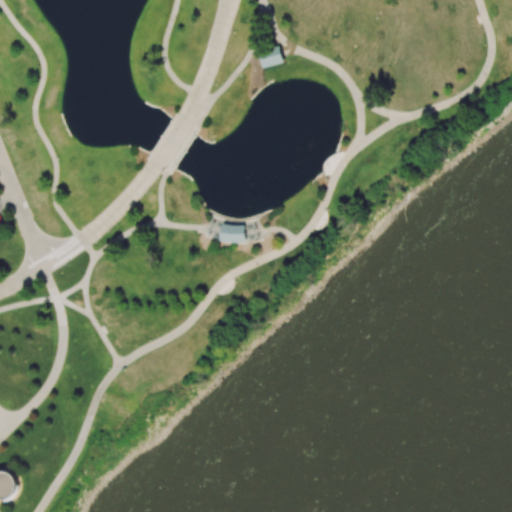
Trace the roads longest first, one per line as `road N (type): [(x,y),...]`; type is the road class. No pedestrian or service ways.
road 1 (residential): [(0,290),(83,240),(156,164)]
road 2 (residential): [(185,118),(227,0)]
road 3 (residential): [(44,268),(0,156)]
